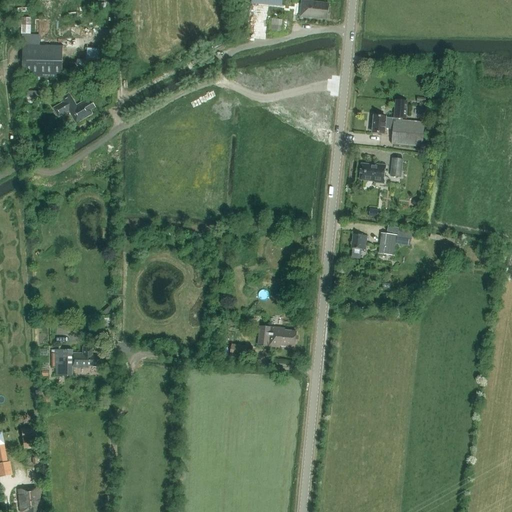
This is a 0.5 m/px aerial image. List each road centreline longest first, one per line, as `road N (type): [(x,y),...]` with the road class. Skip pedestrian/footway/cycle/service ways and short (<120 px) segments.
road 1 (secondary): [(302,511),(352,0)]
road 2 (track): [(108,511),(116,425),(131,360),(141,349),(316,370)]
